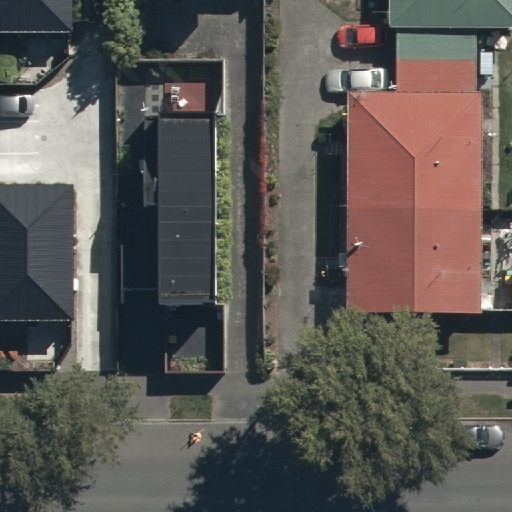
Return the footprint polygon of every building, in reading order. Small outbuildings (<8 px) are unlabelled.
[(73,0),(0,0),(0,32),(73,32),(73,0)] [(511,0),(394,0),(394,63),(484,63),(484,35),(511,35),(511,0)] [(485,320),(487,70),(400,69),(400,106),(349,106),(348,319),(485,320)] [(219,129),(164,129),(164,141),(152,141),(152,220),(164,220),(164,338),(186,338),(186,326),(210,326),(210,315),(219,315),(219,129)] [(74,185),(0,184),(0,319),(73,320),(74,185)]
